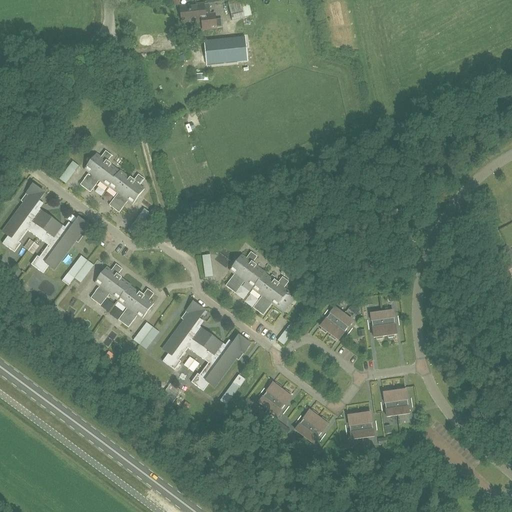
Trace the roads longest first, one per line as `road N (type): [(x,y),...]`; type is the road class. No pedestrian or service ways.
road 1 (track): [(107,38),(122,61),(173,231),(189,247),(212,244),(285,202),(511,102)]
road 2 (secondary): [(191,511),(0,368)]
road 3 (unclassified): [(0,73),(92,50),(110,32),(107,0)]
